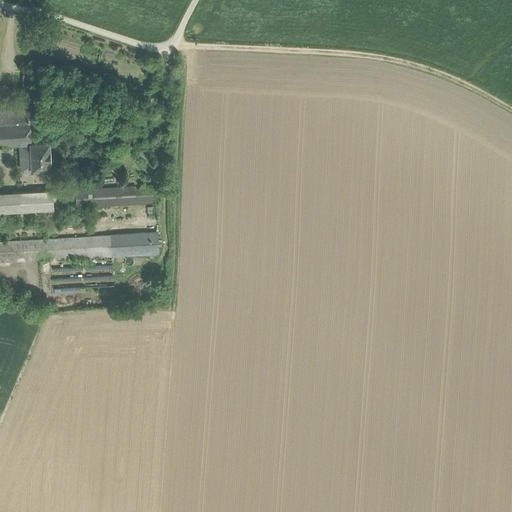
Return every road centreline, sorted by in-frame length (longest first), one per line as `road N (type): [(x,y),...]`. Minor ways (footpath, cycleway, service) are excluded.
road 1 (track): [(171,42),(410,62),(511,107)]
road 2 (unclassified): [(195,0),(171,42),(157,49),(0,6)]
